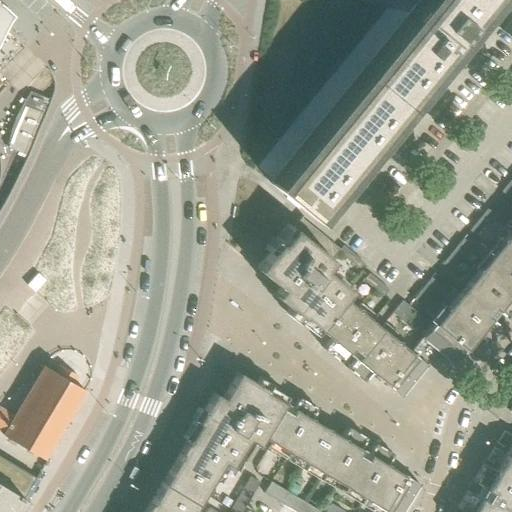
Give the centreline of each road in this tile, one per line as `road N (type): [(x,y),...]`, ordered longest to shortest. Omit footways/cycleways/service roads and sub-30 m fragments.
road 1 (secondary): [(150,122),(161,234),(143,342),(114,434),(67,511)]
road 2 (secondary): [(97,511),(152,407),(176,307),(189,208),(179,121)]
road 3 (residential): [(432,511),(463,406),(511,342)]
